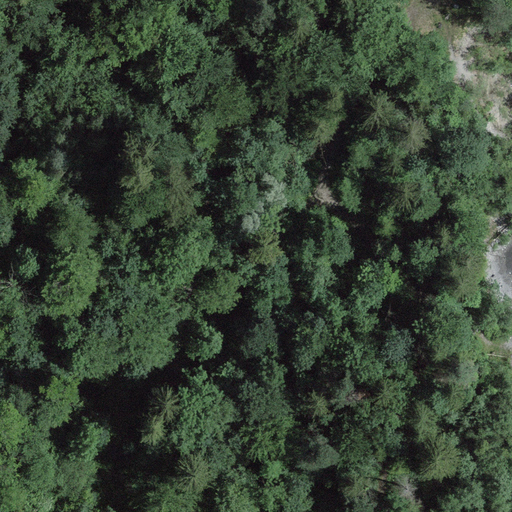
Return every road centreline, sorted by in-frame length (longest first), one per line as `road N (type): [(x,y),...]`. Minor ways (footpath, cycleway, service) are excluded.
road 1 (track): [(263,41),(186,268),(174,368),(196,475)]
road 2 (track): [(196,475),(258,465),(295,393),(284,230),(318,187)]
road 3 (track): [(425,0),(416,20),(368,58),(332,129),(318,187)]
road 4 (track): [(331,0),(323,24),(297,47),(204,29),(162,0)]
